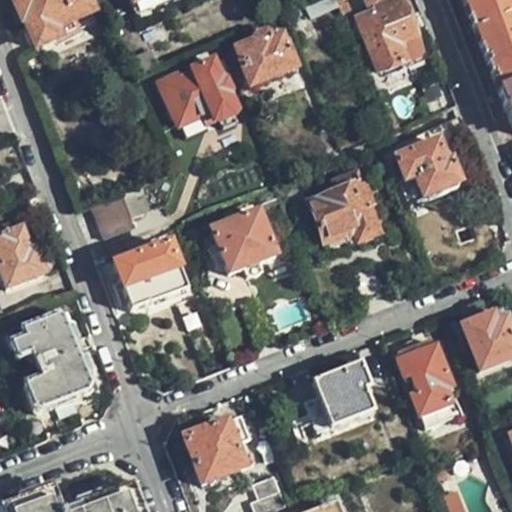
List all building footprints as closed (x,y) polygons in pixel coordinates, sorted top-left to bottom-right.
[(94,24),(83,0),(11,0),(21,24),(24,22),(36,51),(94,24)] [(126,0),(132,12),(158,0),(126,0)] [(412,33),(403,6),(387,13),(381,0),(376,0),(369,4),(374,17),(358,24),(367,48),(370,46),(382,75),(422,60),(412,33)] [(502,103),(511,130),(511,18),(506,0),(462,0),(465,6),(483,53),(502,103)] [(296,69),(289,47),(286,47),(282,39),(272,42),(270,36),(264,33),(256,36),(254,43),(236,49),(242,64),(239,65),(249,87),(296,69)] [(235,114),(212,61),(161,84),(179,125),(210,113),(214,122),(235,114)] [(452,109),(457,108),(451,94),(423,106),(428,119),(452,109)] [(469,140),(461,119),(432,130),(439,143),(395,161),(403,184),(413,180),(422,199),(461,184),(452,163),(446,165),(440,150),(469,140)] [(376,240),(368,210),(372,200),(369,190),(362,188),(359,179),(338,186),(339,194),(308,204),(320,245),(351,235),(355,246),(376,240)] [(96,224),(126,211),(119,193),(89,206),(96,224)] [(132,227),(126,211),(96,224),(102,240),(132,227)] [(258,213),(212,230),(216,244),(207,247),(210,256),(220,253),(227,274),(243,269),(258,263),(274,257),(258,213)] [(37,264),(33,253),(27,254),(19,234),(2,240),(3,244),(0,244),(0,280),(4,292),(42,277),(37,264)] [(187,292),(169,246),(113,267),(122,292),(129,314),(149,305),(150,307),(187,292)] [(258,263),(243,269),(246,277),(248,277),(251,277),(252,276),(253,276),(255,276),(256,275),(257,275),(258,273),(259,273),(259,272),(262,271),(258,263)] [(382,292),(373,267),(356,274),(366,298),(382,292)] [(493,327),(502,324),(500,318),(498,317),(490,319),(493,327)] [(77,357),(64,323),(55,318),(35,327),(37,335),(8,347),(15,364),(29,360),(37,382),(22,388),(30,410),(39,416),(84,396),(88,388),(77,357)] [(511,360),(511,350),(502,324),(493,327),(490,319),(462,330),(480,374),(511,360)] [(410,399),(417,420),(451,406),(447,394),(453,391),(436,349),(433,350),(430,344),(426,343),(396,355),(399,363),(396,364),(403,382),(410,379),(417,396),(410,399)] [(359,351),(372,388),(391,381),(378,345),(359,351)] [(372,417),(363,394),(368,392),(360,369),(312,387),(317,398),(303,404),(315,437),(329,431),(330,433),(372,417)] [(451,406),(417,420),(422,431),(456,418),(451,406)] [(247,441),(240,418),(184,442),(202,487),(244,472),(234,447),(247,441)] [(280,511),(284,511),(273,482),(250,489),(255,504),(249,508),(251,511),(280,511)] [(137,511),(129,487),(65,511),(59,511),(51,490),(21,503),(0,510),(0,511),(137,511)]
